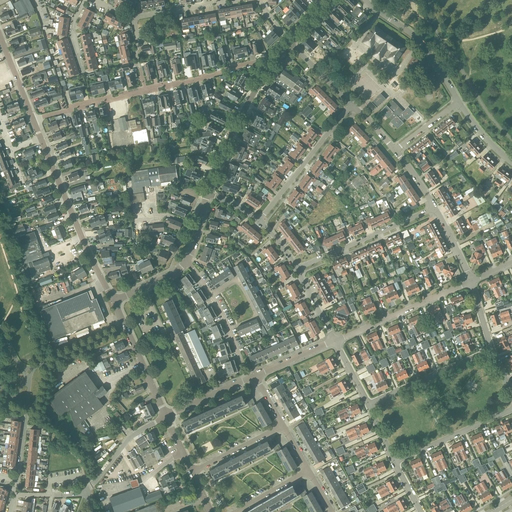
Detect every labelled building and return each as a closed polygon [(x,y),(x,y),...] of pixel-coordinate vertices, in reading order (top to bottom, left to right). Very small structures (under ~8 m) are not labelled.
[(15,4),(14,5),(20,17),(22,16),(24,15),(26,14),(27,13),(27,14),(27,13),(28,13),(30,12),(31,12),(30,11),(32,11),(33,11),(32,10),(34,10),(31,4),(31,3),(29,0),(21,0),(22,0),(20,1),(15,4)] [(133,0),(128,0),(125,7),(130,10),(130,9),(133,11),(136,6),(136,5),(137,3),(136,1),(133,0)] [(351,0),(345,0),(345,1),(350,7),(352,9),(356,5),(354,3),(354,2),(351,0)] [(300,2),(296,6),(297,8),(303,14),(307,10),(301,4),(300,2)] [(257,14),(256,11),(255,4),(247,6),(248,13),(248,15),(257,14)] [(343,14),(346,16),(349,12),(347,10),(342,4),(338,8),(343,14)] [(285,14),(287,16),(293,23),(294,22),(294,23),(298,19),(298,18),(294,14),(296,12),(291,7),(288,9),(289,10),(285,14)] [(357,16),(362,11),(357,7),(352,12),(357,16)] [(83,14),(92,19),(95,13),(86,9),(83,14)] [(8,13),(0,16),(3,21),(10,18),(12,17),(10,12),(8,13)] [(330,16),(335,21),(334,23),(338,27),(340,25),(340,24),(338,23),(341,20),(339,18),(340,17),(334,12),(332,13),(331,13),(330,15),(330,16)] [(103,22),(109,24),(113,16),(108,13),(103,22)] [(92,19),(83,14),(81,20),(89,24),(92,19)] [(363,14),(358,19),(356,17),(351,23),(357,28),(360,25),(362,23),(367,17),(367,16),(366,15),(365,15),(363,14)] [(118,19),(113,16),(109,24),(114,27),(118,19)] [(288,27),(293,23),(287,16),(282,21),(288,27)] [(123,21),(118,19),(114,27),(119,29),(121,31),(122,29),(125,24),(122,23),(123,21)] [(89,24),(81,20),(77,27),(87,32),(91,25),(89,24)] [(326,20),(325,21),(324,21),(322,22),(323,23),(322,24),(328,29),(330,31),(334,28),(332,25),(326,20)] [(20,24),(16,26),(15,23),(11,25),(12,29),(6,31),(8,36),(23,31),(20,24)] [(272,32),(268,36),(274,42),(279,38),(274,33),(276,31),(272,27),(270,30),(272,32)] [(367,34),(362,41),(364,43),(371,48),(371,47),(376,51),(373,56),(379,61),(383,55),(388,59),(394,64),(406,47),(399,43),(398,43),(381,32),(382,31),(375,27),(369,36),(367,34)] [(39,28),(29,31),(31,38),(42,35),(39,28)] [(316,31),(315,31),(322,38),(321,38),(324,41),(327,37),(325,35),(318,28),(318,29),(317,29),(316,30),(316,31)] [(120,33),(121,35),(119,36),(117,36),(118,42),(121,41),(130,39),(128,34),(127,30),(122,32),(122,33),(120,33)] [(322,38),(315,31),(314,32),(313,32),(312,33),(312,34),(312,35),(319,42),(319,41),(321,43),(324,41),(321,38),(322,38)] [(80,36),(82,42),(91,40),(90,34),(80,36)] [(274,42),(268,36),(263,40),(270,47),(274,42)] [(17,39),(10,42),(12,47),(23,43),(25,43),(23,37),(21,38),(17,39)] [(339,44),(331,37),(329,39),(336,46),(339,44)] [(59,50),(60,49),(70,46),(67,39),(56,42),(59,50)] [(316,47),(308,39),(302,45),(310,53),(316,47)] [(41,46),(39,46),(40,51),(47,49),(44,40),(40,41),(41,46)] [(91,40),(82,42),(83,48),(93,46),(91,40)] [(255,42),(252,43),(248,44),(250,50),(253,49),(254,55),(261,54),(259,44),(255,44),(255,42)] [(131,45),(131,44),(120,47),(119,47),(120,53),(129,51),(128,46),(131,45)] [(20,48),(13,51),(15,56),(23,53),(27,52),(24,46),(20,47),(20,48)] [(70,46),(60,49),(62,55),(71,52),(70,46)] [(85,54),(94,52),(93,46),(83,48),(85,54)] [(234,49),(232,49),(233,54),(234,53),(236,60),(242,58),(240,49),(239,46),(234,48),(234,49)] [(220,57),(219,58),(219,60),(220,61),(222,61),(223,63),(223,62),(224,63),(226,63),(226,62),(229,61),(228,57),(228,53),(227,53),(225,48),(219,49),(221,56),(220,56),(220,57)] [(246,48),(240,49),(242,58),(248,57),(246,48)] [(71,52),(62,55),(64,60),(73,57),(71,52)] [(85,54),(86,60),(95,58),(94,52),(85,54)] [(190,52),(184,53),(185,58),(186,67),(190,66),(191,71),(197,69),(196,62),(197,62),(198,62),(196,53),(191,54),(190,52)] [(207,53),(207,56),(209,66),(210,66),(211,67),(215,67),(215,65),(213,52),(207,53)] [(208,67),(209,66),(207,56),(207,53),(201,54),(204,68),(204,67),(205,69),(209,68),(208,67)] [(24,57),(25,58),(21,60),(18,62),(20,67),(27,65),(27,64),(32,63),(35,62),(32,54),(24,57)] [(73,57),(64,60),(66,66),(75,63),(73,57)] [(86,60),(87,66),(97,63),(95,58),(86,60)] [(179,59),(172,61),(173,65),(172,65),(174,74),(179,73),(177,64),(180,64),(179,59)] [(158,62),(157,63),(158,67),(157,67),(160,78),(168,76),(165,65),(164,61),(158,62)] [(75,63),(66,66),(68,72),(77,69),(75,63)] [(97,63),(87,66),(89,72),(98,69),(97,63)] [(155,79),(152,68),(152,64),(144,66),(145,70),(148,81),(146,81),(155,79)] [(28,68),(21,71),(23,76),(30,74),(30,73),(31,72),(31,73),(32,72),(31,69),(35,67),(34,65),(31,66),(31,67),(28,68)] [(77,69),(68,72),(70,77),(79,74),(77,69)] [(32,80),(32,81),(33,84),(33,83),(34,84),(35,86),(40,85),(39,82),(43,81),(46,80),(47,77),(46,71),(45,71),(39,73),(37,74),(38,76),(32,78),(32,80)] [(283,71),(278,79),(298,94),(302,88),(303,89),(307,84),(297,77),(295,80),(283,71)] [(237,78),(233,85),(237,87),(238,84),(244,88),(249,79),(248,78),(248,77),(246,76),(245,77),(243,75),(240,80),(237,78)] [(56,76),(48,78),(50,85),(58,82),(58,81),(56,76)] [(133,76),(126,77),(129,87),(136,86),(133,76)] [(121,80),(115,81),(117,90),(123,89),(121,80)] [(102,81),(96,83),(97,86),(99,94),(105,93),(103,84),(103,83),(102,81)] [(111,92),(117,90),(115,81),(109,83),(111,92)] [(96,83),(90,84),(91,87),(93,96),(99,94),(97,86),(96,83)] [(84,85),(81,86),(75,88),(75,91),(78,100),(79,100),(83,99),(83,98),(84,98),(82,92),(85,91),(84,85)] [(270,89),(280,96),(282,92),(280,91),(280,90),(272,85),(272,86),(271,86),(270,87),(271,88),(270,89)] [(36,89),(37,91),(30,93),(31,96),(32,98),(33,99),(37,97),(37,98),(39,97),(39,96),(40,96),(45,94),(44,92),(43,90),(42,87),(36,89)] [(193,88),(192,89),(195,101),(195,102),(201,101),(200,96),(198,97),(196,87),(195,88),(194,87),(193,88)] [(316,96),(321,91),(317,87),(315,89),(314,88),(313,87),(309,92),(311,95),(313,93),(316,96)] [(227,92),(238,98),(240,95),(237,93),(237,92),(231,89),(231,90),(228,88),(227,92)] [(280,96),(270,89),(269,90),(268,90),(267,91),(268,92),(267,93),(275,98),(278,99),(280,96)] [(78,100),(75,91),(69,92),(71,101),(78,100)] [(327,97),(321,91),(316,96),(322,102),(327,97)] [(227,92),(225,95),(224,97),(224,98),(226,99),(227,98),(233,101),(233,100),(236,101),(238,98),(227,92)] [(61,93),(52,96),(54,101),(63,99),(61,93)] [(288,101),(294,105),(299,98),(293,94),(288,101)] [(372,103),(377,108),(386,100),(381,94),(372,103)] [(322,102),(328,107),(333,102),(327,97),(322,102)] [(37,109),(44,106),(44,107),(49,105),(46,98),(34,103),(35,105),(35,106),(35,108),(36,108),(37,109)] [(261,104),(268,108),(269,106),(271,108),(273,105),(270,103),(263,99),(261,104)] [(386,106),(380,112),(381,112),(387,119),(389,117),(392,121),(390,122),(391,122),(397,129),(403,124),(402,122),(405,119),(407,120),(413,113),(414,114),(414,113),(408,107),(402,113),(401,112),(402,111),(401,109),(400,110),(398,108),(399,107),(392,100),(389,103),(392,105),(389,109),(386,106)] [(233,107),(226,103),(221,101),(218,107),(227,111),(230,112),(233,107)] [(333,102),(328,107),(331,111),(329,113),(332,115),(337,110),(335,109),(337,107),(333,102)] [(14,112),(12,104),(6,106),(7,107),(6,107),(7,110),(8,110),(9,114),(12,113),(14,112)] [(275,113),(276,112),(273,111),(270,109),(268,108),(261,104),(258,108),(265,112),(270,115),(271,113),(272,113),(275,114),(275,113)] [(308,106),(302,113),(307,117),(313,111),(308,106)] [(100,109),(100,110),(102,119),(108,118),(105,108),(103,109),(102,108),(101,109),(100,109)] [(217,111),(209,110),(210,114),(212,115),(210,118),(223,125),(224,123),(225,123),(226,122),(225,121),(226,119),(216,114),(217,111)] [(95,129),(91,112),(87,113),(89,121),(91,128),(92,127),(92,130),(95,129)] [(79,115),(72,116),(75,126),(81,124),(79,115)] [(254,115),(252,120),(267,129),(269,130),(270,126),(264,123),(264,122),(262,120),(262,119),(254,115)] [(282,116),(277,124),(281,127),(286,119),(282,116)] [(18,121),(21,128),(26,126),(25,125),(26,125),(25,122),(24,122),(23,118),(19,119),(19,120),(18,121)] [(125,118),(119,119),(122,131),(128,130),(125,118)] [(56,122),(49,125),(51,131),(59,128),(58,127),(65,124),(65,125),(66,126),(69,125),(67,119),(64,121),(57,124),(56,122)] [(451,119),(445,123),(449,128),(455,124),(451,119)] [(142,130),(141,128),(140,122),(136,123),(136,120),(130,121),(136,148),(150,145),(147,129),(142,130)] [(267,129),(252,120),(250,124),(257,128),(258,128),(263,131),(264,130),(266,131),(267,129)] [(15,129),(15,130),(16,132),(18,131),(17,129),(21,128),(18,121),(16,121),(15,121),(12,122),(14,126),(13,126),(14,129),(15,129)] [(439,127),(443,133),(449,128),(445,123),(439,127)] [(206,133),(199,134),(200,138),(212,136),(211,136),(210,133),(211,132),(218,135),(219,134),(220,133),(220,132),(220,131),(221,129),(210,124),(206,133)] [(276,124),(272,131),(277,134),(281,127),(276,124)] [(351,131),(354,134),(359,129),(355,124),(353,127),(352,126),(352,125),(347,130),(349,133),(351,131)] [(81,137),(82,137),(87,136),(85,129),(84,126),(79,127),(81,137)] [(443,133),(439,127),(434,132),(438,137),(443,133)] [(307,135),(313,140),(317,135),(315,133),(316,132),(310,128),(308,131),(310,132),(307,135)] [(354,134),(360,140),(365,135),(359,129),(354,134)] [(245,133),(244,135),(253,140),(256,136),(246,130),(246,131),(245,130),(243,133),(245,133)] [(60,133),(53,136),(53,137),(54,139),(55,141),(62,138),(61,135),(65,134),(64,131),(60,132),(60,133)] [(241,139),(254,147),(255,145),(257,145),(258,143),(256,141),(253,140),(244,135),(243,136),(242,136),(240,138),(242,139),(241,139)] [(310,144),(313,140),(307,135),(305,138),(303,137),(301,140),(306,144),(307,142),(310,144)] [(365,135),(360,140),(363,143),(361,145),(364,148),(368,143),(368,142),(367,141),(369,139),(365,135)] [(214,144),(214,143),(208,141),(209,137),(200,139),(198,142),(212,148),(213,146),(214,145),(214,144)] [(426,137),(421,142),(425,147),(431,142),(426,137)] [(468,150),(465,152),(466,153),(466,152),(468,154),(472,151),(477,146),(472,141),(467,146),(465,147),(468,150)] [(64,143),(56,146),(57,147),(57,148),(57,150),(58,150),(59,151),(66,148),(68,147),(66,142),(64,143)] [(212,148),(198,142),(197,144),(195,143),(192,144),(191,146),(197,149),(198,146),(200,147),(204,148),(203,151),(210,154),(210,153),(211,152),(211,151),(211,150),(212,148)] [(298,147),(296,150),(301,155),(305,150),(303,148),(304,147),(298,142),(296,145),(298,147)] [(421,142),(415,146),(419,151),(425,147),(421,142)] [(238,145),(235,152),(242,155),(245,148),(238,145)] [(326,150),(332,154),(335,151),(337,153),(339,150),(334,146),(333,147),(330,145),(326,150)] [(421,153),(419,151),(415,146),(409,150),(414,155),(415,157),(421,153)] [(477,146),(472,151),(477,156),(482,152),(477,146)] [(372,153),(375,157),(381,152),(376,147),(374,149),(373,147),(367,152),(370,155),(372,153)] [(25,157),(26,158),(22,160),(23,163),(33,159),(31,155),(34,154),(32,149),(23,153),(25,157)] [(67,151),(60,154),(61,156),(60,157),(61,158),(62,158),(62,159),(69,156),(72,155),(70,150),(67,151)] [(301,155),(296,150),(293,153),(291,152),(289,155),(295,159),(296,158),(298,159),(301,155)] [(332,154),(326,150),(323,155),(325,157),(324,158),(329,162),(331,159),(329,158),(332,154)] [(451,160),(459,155),(456,151),(448,157),(451,160)] [(242,162),(244,158),(245,156),(242,155),(235,152),(233,157),(242,162)] [(385,158),(381,152),(375,157),(380,162),(385,158)] [(482,169),(486,165),(490,160),(485,155),(481,160),(483,163),(479,167),(480,168),(481,167),(482,169)] [(196,161),(192,160),(191,163),(194,164),(195,161),(206,165),(208,160),(198,156),(196,161)] [(287,162),(284,165),(290,170),(293,165),(291,164),(292,162),(287,158),(284,160),(287,162)] [(390,163),(385,158),(380,162),(384,168),(390,163)] [(67,162),(64,163),(65,166),(64,166),(65,168),(66,168),(66,169),(73,166),(73,165),(75,164),(73,159),(71,160),(66,161),(67,162)] [(315,165),(320,169),(323,166),(325,168),(327,165),(322,161),(321,162),(319,160),(315,165)] [(496,165),(490,160),(486,165),(491,170),(496,165)] [(383,171),(387,175),(383,178),(384,179),(377,184),(380,187),(389,181),(386,178),(393,172),(392,171),(394,169),(390,163),(384,168),(385,169),(383,171)] [(230,164),(228,170),(235,173),(236,170),(237,171),(238,167),(236,167),(230,164)] [(176,165),(130,172),(130,176),(132,186),(133,194),(143,192),(143,188),(156,186),(161,185),(160,183),(178,180),(176,165)] [(290,170),(284,165),(282,168),(280,167),(277,170),(283,174),(284,173),(286,174),(290,170)] [(320,169),(315,165),(311,170),(313,172),(312,173),(317,177),(320,174),(318,173),(320,169)] [(3,172),(5,176),(12,174),(11,170),(11,171),(10,168),(9,169),(1,171),(2,172),(3,172)] [(496,174),(501,178),(505,172),(500,168),(496,174)] [(29,176),(25,177),(27,181),(24,182),(25,185),(31,183),(30,181),(43,176),(41,171),(38,172),(37,170),(33,171),(32,170),(27,171),(29,176)] [(234,179),(235,176),(238,177),(239,174),(235,173),(228,170),(226,175),(234,179)] [(191,171),(189,177),(191,178),(195,180),(195,181),(197,182),(198,181),(199,180),(200,180),(200,179),(200,178),(201,175),(197,173),(197,172),(194,171),(193,172),(191,171)] [(425,176),(429,181),(435,177),(432,172),(425,176)] [(511,177),(505,172),(501,178),(507,182),(511,177)] [(78,173),(68,176),(71,182),(80,178),(79,175),(80,175),(79,173),(78,173)] [(272,180),(278,185),(281,180),(280,179),(281,177),(275,173),(273,176),(275,177),(272,180)] [(303,180),(308,185),(311,181),(313,183),(315,180),(310,176),(309,177),(307,175),(303,180)] [(399,181),(401,185),(407,181),(403,176),(401,177),(400,176),(394,180),(396,183),(399,181)] [(435,177),(429,181),(433,187),(439,183),(435,177)] [(364,182),(361,178),(352,185),(354,187),(356,189),(359,186),(364,182)] [(8,187),(11,186),(12,187),(9,188),(9,190),(21,186),(19,183),(16,184),(15,181),(14,179),(6,182),(8,187)] [(39,188),(46,185),(44,180),(37,183),(35,184),(35,186),(31,187),(33,192),(37,191),(36,189),(39,188)] [(278,185),(272,180),(270,183),(268,182),(265,185),(267,186),(271,189),(272,188),(274,189),(278,185)] [(308,185),(303,180),(299,185),(301,187),(300,188),(305,192),(308,190),(306,188),(307,186),(308,185)] [(389,181),(380,187),(378,189),(380,191),(383,189),(384,190),(389,186),(388,184),(390,182),(389,181)] [(406,191),(411,187),(411,186),(407,181),(401,185),(402,186),(406,191)] [(224,186),(222,190),(226,192),(227,191),(228,191),(229,191),(236,194),(238,188),(234,186),(225,183),(224,186)] [(80,186),(72,189),(74,194),(83,191),(82,189),(84,188),(83,186),(81,186),(80,186)] [(323,196),(329,189),(326,186),(321,194),(323,196)] [(246,202),(251,206),(255,200),(252,197),(253,195),(250,193),(252,191),(251,190),(252,188),(250,187),(248,189),(245,194),(248,196),(246,199),(248,200),(246,202)] [(406,191),(410,198),(416,194),(411,187),(406,191)] [(32,198),(33,198),(35,197),(38,198),(42,196),(49,193),(47,188),(41,191),(40,190),(30,194),(32,198)] [(436,192),(440,198),(446,194),(447,193),(445,190),(444,191),(442,188),(436,192)] [(476,190),(468,195),(470,198),(478,193),(476,190)] [(291,195),(297,200),(299,196),(302,198),(304,195),(298,191),(297,192),(295,191),(291,195)] [(446,194),(440,198),(443,204),(443,203),(445,206),(448,204),(446,202),(450,199),(447,193),(446,194)] [(416,194),(410,198),(413,202),(410,203),(412,206),(418,203),(417,201),(420,199),(416,194)] [(297,200),(291,195),(287,200),(290,202),(289,204),(294,208),(296,205),(294,203),(297,200)] [(461,195),(454,199),(456,202),(458,206),(462,204),(459,201),(463,199),(461,195)] [(44,201),(41,202),(42,206),(45,205),(52,202),(51,199),(51,197),(50,197),(50,196),(43,199),(44,201)] [(182,197),(180,202),(182,203),(182,204),(185,205),(186,204),(189,206),(191,201),(184,198),(182,197)] [(448,212),(454,208),(451,203),(452,202),(450,199),(446,202),(448,204),(445,206),(448,212)] [(255,200),(251,206),(256,209),(257,207),(259,208),(263,202),(260,200),(258,202),(255,200)] [(97,202),(97,201),(91,202),(91,203),(86,205),(79,208),(81,213),(93,209),(92,205),(97,204),(97,202)] [(170,202),(168,207),(176,210),(174,213),(181,216),(181,217),(183,217),(184,217),(185,217),(187,211),(177,207),(178,205),(170,202)] [(54,206),(43,210),(45,215),(56,212),(56,211),(56,210),(55,209),(55,208),(54,206)] [(455,211),(454,208),(448,212),(451,218),(457,214),(455,211)] [(216,209),(215,216),(221,218),(221,217),(224,218),(227,219),(228,217),(229,218),(231,215),(226,213),(222,212),(223,210),(216,209)] [(382,216),(384,222),(390,220),(389,218),(391,217),(388,211),(388,210),(384,212),(386,214),(382,216)] [(289,217),(294,213),(293,211),(289,213),(287,211),(283,215),(285,217),(287,219),(289,217)] [(46,217),(48,222),(59,218),(58,218),(59,217),(58,216),(57,216),(57,213),(49,216),(46,217)] [(486,213),(479,217),(483,226),(490,223),(487,218),(488,217),(486,213)] [(89,220),(91,224),(105,219),(111,216),(110,215),(104,217),(103,215),(89,220)] [(111,216),(105,219),(91,224),(92,228),(99,225),(99,226),(101,226),(102,226),(107,226),(107,223),(108,223),(107,221),(109,220),(113,220),(111,216)] [(382,216),(374,219),(377,225),(384,222),(382,216)] [(372,228),(377,225),(374,219),(371,220),(370,218),(366,220),(369,226),(371,225),(372,228)] [(169,219),(167,223),(170,224),(169,225),(173,227),(172,228),(175,229),(176,228),(179,230),(182,224),(175,221),(174,221),(172,220),(171,220),(169,219)] [(481,228),(481,227),(479,223),(477,219),(471,222),(472,225),(474,224),(477,230),(481,228)] [(278,228),(282,232),(287,228),(285,225),(287,223),(285,220),(279,225),(280,226),(278,228)] [(457,229),(464,226),(461,220),(454,223),(457,229)] [(211,222),(210,228),(216,230),(217,226),(220,227),(221,225),(218,224),(218,223),(211,222)] [(356,227),(358,234),(364,231),(363,229),(364,228),(362,222),(358,223),(359,225),(356,227)] [(472,225),(471,222),(468,223),(469,224),(472,232),(477,230),(474,224),(472,225)] [(242,224),(238,229),(240,232),(242,230),(245,233),(250,227),(245,223),(243,226),(242,224)] [(426,235),(431,232),(437,229),(434,223),(428,226),(423,228),(420,230),(421,232),(424,231),(426,235)] [(164,224),(152,225),(153,233),(165,232),(164,224)] [(53,227),(54,229),(58,240),(66,237),(64,232),(63,232),(61,227),(62,227),(62,226),(60,227),(59,225),(53,227)] [(353,236),(358,234),(356,227),(352,229),(351,226),(347,228),(350,234),(352,234),(353,236)] [(464,226),(457,229),(460,235),(467,232),(464,226)] [(23,227),(11,231),(13,237),(25,233),(23,227)] [(252,238),(256,232),(250,227),(245,233),(252,238)] [(293,235),(287,228),(282,232),(287,239),(293,235)] [(125,229),(125,233),(125,237),(134,238),(133,230),(125,229)] [(437,229),(431,232),(434,239),(440,236),(437,229)] [(337,235),(340,242),(345,239),(344,237),(346,236),(343,230),(340,231),(341,234),(337,235)] [(98,242),(112,237),(110,231),(105,233),(101,235),(101,236),(96,237),(98,242)] [(506,231),(502,233),(504,238),(505,238),(506,239),(505,239),(509,249),(511,247),(511,242),(510,237),(508,238),(508,236),(509,236),(506,231)] [(24,265),(27,264),(43,258),(34,232),(15,239),(24,265),(23,265),(24,265)] [(261,236),(256,232),(252,238),(255,241),(253,243),(256,245),(261,240),(259,239),(261,236)] [(166,236),(165,236),(163,235),(159,244),(165,247),(166,244),(172,247),(175,239),(172,238),(173,237),(169,236),(169,237),(166,236)] [(208,235),(206,242),(218,244),(219,240),(218,240),(218,238),(212,236),(210,235),(209,235),(208,235)] [(337,235),(329,238),(332,245),(340,242),(337,235)] [(392,238),(395,244),(401,241),(398,235),(392,238)] [(410,236),(404,239),(407,245),(416,241),(415,239),(412,240),(410,236)] [(289,242),(294,249),(300,244),(295,237),(289,242)] [(327,247),(332,245),(329,238),(326,240),(325,238),(321,239),(324,246),(326,245),(327,247)] [(395,244),(392,238),(385,241),(388,247),(395,244)] [(495,238),(490,240),(498,256),(503,254),(498,244),(497,245),(497,244),(498,243),(495,238)] [(436,241),(439,248),(445,245),(442,239),(436,241)] [(498,256),(490,240),(486,242),(488,247),(489,247),(490,248),(489,249),(493,258),(498,256)] [(245,246),(243,244),(239,241),(236,244),(240,247),(240,248),(241,248),(242,250),(245,246)] [(380,243),(373,246),(376,252),(382,249),(380,243)] [(300,244),(294,249),(298,253),(300,252),(301,253),(307,249),(304,246),(302,247),(300,244)] [(470,261),(475,263),(482,244),(474,248),(476,251),(475,252),(474,255),(472,254),(470,261)] [(485,252),(482,244),(475,263),(480,265),(482,258),(481,257),(482,254),(482,253),(485,252)] [(448,251),(445,245),(439,248),(442,254),(448,251)] [(373,246),(364,250),(367,256),(376,252),(373,246)] [(110,257),(109,252),(118,251),(118,248),(108,247),(108,252),(106,252),(106,250),(101,250),(102,259),(104,258),(110,257)] [(216,258),(217,256),(213,254),(214,250),(205,247),(203,254),(216,258)] [(269,256),(274,252),(271,247),(268,249),(267,247),(262,251),(264,254),(266,253),(269,256)] [(159,256),(157,260),(165,263),(164,265),(165,265),(168,257),(164,255),(166,253),(159,250),(158,255),(159,256)] [(365,258),(367,257),(367,256),(364,250),(357,253),(360,259),(364,257),(365,258)] [(278,257),(274,252),(269,256),(271,260),(269,261),(271,264),(277,260),(276,259),(278,257)] [(360,259),(357,253),(351,256),(353,262),(360,259)] [(209,259),(215,261),(216,258),(203,254),(200,260),(207,263),(208,259),(209,259)] [(46,257),(43,258),(27,264),(24,265),(25,269),(28,268),(32,280),(38,278),(37,275),(39,274),(41,273),(51,269),(49,265),(50,264),(50,262),(48,262),(46,257)] [(144,263),(148,272),(154,269),(151,264),(154,263),(152,258),(149,259),(150,261),(144,263)] [(339,261),(341,267),(348,264),(345,258),(339,261)] [(374,258),(369,261),(370,264),(372,263),(374,268),(375,267),(375,266),(377,265),(375,262),(374,258)] [(341,267),(339,261),(332,264),(335,270),(341,267)] [(442,262),(434,265),(453,273),(455,268),(448,265),(448,266),(445,265),(445,266),(444,265),(442,262)] [(148,272),(144,263),(138,266),(138,264),(135,265),(136,271),(140,269),(142,274),(148,272)] [(238,265),(234,268),(237,272),(244,268),(242,263),(240,264),(240,263),(238,265)] [(280,274),(287,271),(284,265),(281,267),(280,265),(274,268),(276,272),(278,270),(280,274)] [(451,278),(453,273),(434,265),(438,273),(441,272),(442,272),(442,273),(445,274),(444,275),(451,278)] [(126,266),(120,268),(123,276),(128,274),(126,266)] [(72,278),(83,271),(81,267),(73,272),(74,274),(68,278),(68,279),(70,279),(72,278)] [(244,268),(237,272),(239,277),(247,273),(244,268)] [(362,277),(359,269),(358,269),(358,270),(354,271),(358,279),(362,277)] [(427,274),(429,274),(426,269),(422,271),(424,276),(425,276),(426,277),(424,277),(428,287),(434,285),(429,275),(428,276),(427,274)] [(234,277),(229,270),(225,273),(229,280),(234,277)] [(87,277),(83,271),(72,278),(70,279),(72,282),(78,279),(78,280),(82,278),(83,279),(87,277)] [(119,271),(108,274),(109,280),(116,278),(117,279),(116,279),(118,284),(125,282),(124,277),(121,278),(119,271)] [(290,276),(287,271),(280,274),(283,278),(280,279),(282,283),(288,279),(287,277),(290,276)] [(225,283),(229,280),(225,273),(220,275),(225,283)] [(247,273),(239,277),(242,282),(249,278),(247,273)] [(181,280),(185,285),(193,279),(189,274),(188,274),(186,275),(187,276),(181,280)] [(220,275),(216,278),(221,286),(225,283),(220,275)] [(311,278),(315,284),(321,281),(318,275),(311,278)] [(50,276),(38,281),(40,286),(52,282),(50,276)] [(221,286),(216,278),(211,281),(216,289),(221,286)] [(249,278),(242,282),(244,287),(252,283),(249,278)] [(413,278),(408,280),(414,293),(420,291),(417,284),(415,285),(414,283),(415,283),(413,278)] [(494,280),(501,296),(506,294),(502,286),(501,286),(500,285),(501,284),(499,278),(494,280)] [(196,284),(193,279),(185,285),(187,288),(184,290),(187,295),(190,293),(194,290),(192,287),(196,284)] [(408,296),(414,293),(408,280),(403,282),(406,287),(407,287),(407,288),(405,289),(408,296)] [(501,296),(494,280),(489,282),(492,289),(493,288),(493,289),(492,290),(496,298),(501,296)] [(321,281),(315,284),(318,290),(324,287),(321,281)] [(252,283),(244,287),(247,292),(254,287),(252,283)] [(291,293),(297,289),(294,284),(291,285),(290,284),(284,287),(286,290),(289,289),(291,293)] [(392,285),(387,287),(393,301),(399,298),(396,291),(394,292),(393,291),(394,290),(392,285)] [(254,287),(247,292),(249,296),(257,292),(254,287)] [(387,303),(393,301),(387,287),(382,289),(385,294),(386,294),(387,295),(384,296),(387,303)] [(297,289),(291,293),(293,297),(290,298),(292,301),(298,298),(297,296),(300,295),(297,289)] [(322,298),(329,295),(325,289),(319,293),(322,298)] [(197,293),(194,290),(190,293),(196,300),(204,295),(201,290),(197,293)] [(257,292),(249,296),(252,301),(260,297),(263,295),(260,290),(257,292)] [(332,301),(330,298),(333,296),(331,294),(329,295),(322,298),(325,304),(332,301)] [(461,294),(450,299),(453,306),(464,301),(461,294)] [(195,305),(198,310),(205,306),(203,303),(207,300),(204,295),(196,300),(198,304),(195,305)] [(167,303),(163,305),(172,323),(172,325),(175,330),(172,332),(173,335),(175,339),(178,345),(178,346),(181,352),(181,353),(184,359),(184,360),(187,366),(187,367),(188,367),(190,373),(191,374),(194,380),(197,379),(200,385),(206,382),(203,376),(202,376),(199,369),(210,364),(194,330),(184,335),(182,332),(184,332),(183,331),(185,330),(185,329),(186,328),(183,322),(182,322),(173,303),(174,303),(172,301),(173,300),(171,296),(165,298),(167,303)] [(260,297),(252,301),(254,306),(262,302),(260,297)] [(369,297),(365,299),(371,313),(377,310),(373,303),(371,304),(371,303),(372,302),(369,297)] [(365,315),(371,313),(365,299),(360,301),(362,306),(363,306),(364,307),(362,308),(365,315)] [(262,302),(254,306),(257,311),(265,306),(262,302)] [(301,311),(307,308),(304,303),(301,304),(300,302),(294,305),(296,309),(298,308),(301,311)] [(265,306),(257,311),(259,315),(267,311),(270,310),(268,305),(265,306)] [(333,323),(338,324),(345,305),(335,309),(337,312),(337,313),(335,313),(335,315),(334,315),(333,319),(334,319),(333,323)] [(345,305),(338,324),(343,326),(344,323),(346,323),(347,319),(348,317),(347,316),(347,315),(350,314),(345,305)] [(438,305),(433,307),(440,323),(445,321),(441,313),(440,313),(439,312),(441,311),(438,305)] [(204,313),(205,317),(214,312),(211,307),(207,309),(205,306),(198,310),(197,310),(200,315),(204,313)] [(436,326),(440,323),(433,307),(428,309),(431,316),(432,315),(433,316),(432,317),(436,326)] [(307,308),(301,311),(303,315),(300,316),(302,320),(308,317),(307,315),(310,313),(307,308)] [(267,311),(259,315),(262,320),(270,316),(267,311)] [(492,321),(510,316),(508,311),(499,314),(499,315),(498,315),(498,314),(491,316),(492,321)] [(217,317),(214,312),(205,317),(207,319),(204,321),(207,326),(210,325),(214,323),(213,320),(217,317)] [(453,318),(454,323),(472,318),(470,314),(465,315),(465,314),(460,316),(460,317),(459,318),(458,317),(453,318)] [(270,316),(262,320),(264,326),(267,331),(271,328),(271,327),(274,325),(275,325),(272,321),(270,316)] [(418,316),(413,318),(420,335),(425,332),(421,324),(420,324),(420,323),(421,322),(418,316)] [(510,316),(492,321),(494,326),(501,324),(500,323),(502,322),(502,324),(511,321),(510,316)] [(416,337),(420,335),(413,318),(408,320),(411,327),(412,326),(413,327),(412,328),(416,337)] [(473,322),(472,318),(454,323),(456,328),(461,327),(461,326),(463,325),(463,326),(468,325),(468,324),(473,322)] [(260,328),(257,320),(251,322),(255,330),(260,328)] [(309,326),(310,330),(317,327),(314,321),(311,323),(310,321),(304,324),(306,327),(309,326)] [(255,330),(251,322),(247,324),(250,332),(255,330)] [(216,326),(214,323),(210,325),(213,334),(223,329),(220,324),(216,326)] [(250,332),(247,324),(242,326),(245,334),(250,332)] [(393,327),(400,344),(405,341),(401,333),(400,333),(399,332),(400,331),(397,325),(393,327)] [(245,334),(242,326),(236,328),(240,336),(245,334)] [(317,327),(310,330),(313,334),(310,335),(312,338),(318,335),(317,333),(320,332),(317,327)] [(395,346),(400,344),(393,327),(388,329),(391,336),(392,335),(392,337),(391,337),(395,346)] [(212,341),(214,344),(222,340),(221,337),(225,335),(223,329),(213,334),(216,339),(212,341)] [(463,335),(470,351),(474,350),(472,345),(473,344),(471,340),(470,340),(469,339),(470,338),(468,333),(466,333),(465,331),(462,333),(463,335)] [(371,334),(379,351),(383,349),(379,340),(378,341),(378,339),(379,339),(376,332),(371,334)] [(305,333),(301,336),(304,343),(309,341),(305,333)] [(374,353),(379,351),(371,334),(366,337),(369,343),(370,343),(371,344),(370,344),(374,353)] [(466,353),(470,351),(463,335),(458,337),(461,342),(462,342),(462,343),(461,344),(463,349),(464,348),(466,353)] [(501,346),(511,340),(511,335),(506,337),(507,339),(506,339),(504,336),(500,338),(501,339),(498,341),(500,345),(500,344),(501,346)] [(289,340),(292,348),(298,345),(294,337),(289,340)] [(223,344),(222,340),(214,344),(215,349),(219,348),(220,351),(230,348),(228,342),(223,344)] [(292,348),(289,340),(283,342),(287,350),(292,348)] [(511,346),(511,340),(501,346),(501,347),(503,351),(506,350),(506,351),(510,349),(509,346),(510,346),(511,347),(511,346)] [(112,350),(123,345),(121,341),(110,347),(111,349),(111,348),(112,350)] [(287,350),(283,342),(277,345),(281,353),(287,350)] [(442,342),(437,344),(444,361),(449,358),(446,352),(445,352),(445,351),(446,351),(442,342)] [(439,363),(444,361),(437,344),(432,346),(436,355),(437,354),(438,356),(437,356),(439,363)] [(123,345),(112,350),(113,352),(112,352),(113,354),(116,352),(125,349),(123,345)] [(281,353),(277,345),(272,347),(276,355),(281,353)] [(276,355),(272,347),(266,350),(270,358),(276,355)] [(232,354),(230,348),(220,351),(222,357),(219,358),(220,361),(228,359),(227,355),(232,354)] [(264,361),(270,358),(266,350),(261,352),(264,361)] [(354,361),(369,354),(367,350),(365,351),(365,350),(359,353),(360,354),(359,354),(358,353),(352,356),(354,361)] [(421,351),(417,353),(424,370),(429,368),(426,361),(425,362),(424,360),(425,360),(421,351)] [(115,357),(117,361),(128,356),(126,352),(115,357)] [(261,352),(255,355),(259,363),(264,361),(261,352)] [(419,372),(424,370),(417,353),(412,355),(416,364),(417,363),(417,365),(416,365),(419,372)] [(370,357),(369,354),(354,361),(357,366),(363,363),(362,362),(364,361),(364,362),(369,359),(369,358),(370,357)] [(259,363),(255,355),(252,356),(251,355),(249,356),(253,366),(259,363)] [(117,361),(118,362),(118,364),(129,359),(128,356),(117,361)] [(316,366),(318,371),(334,362),(332,357),(325,361),(326,362),(325,363),(324,362),(316,366)] [(228,359),(220,361),(221,365),(225,364),(227,369),(236,366),(234,360),(229,362),(228,359)] [(401,360),(396,362),(403,379),(408,377),(405,370),(404,371),(403,369),(404,369),(401,360)] [(102,362),(92,366),(94,372),(98,370),(99,372),(105,369),(102,362)] [(337,367),(334,362),(318,371),(321,375),(329,371),(329,370),(330,369),(331,370),(337,367)] [(398,381),(403,379),(396,362),(391,364),(395,373),(396,373),(397,374),(395,375),(398,381)] [(238,372),(236,366),(227,369),(217,372),(219,378),(224,377),(223,375),(228,373),(229,375),(235,373),(238,373),(238,372)] [(381,371),(376,373),(383,390),(388,388),(385,381),(384,382),(384,380),(385,380),(381,371)] [(75,427),(83,440),(86,438),(90,446),(96,443),(93,436),(82,421),(103,406),(98,399),(106,393),(102,387),(98,390),(84,372),(50,397),(49,403),(60,418),(69,411),(74,426),(74,427),(75,427)] [(379,392),(383,390),(376,373),(371,375),(375,384),(376,384),(377,385),(376,386),(379,392)] [(273,389),(281,384),(278,380),(270,385),(272,390),(273,389)] [(328,389),(331,394),(347,385),(344,380),(338,384),(338,385),(337,386),(337,385),(328,389)] [(276,394),(285,389),(282,384),(281,384),(273,389),(274,390),(275,393),(275,392),(276,394)] [(349,390),(347,385),(331,394),(333,398),(342,394),(341,393),(342,392),(343,393),(349,390)] [(141,386),(138,388),(136,387),(135,388),(135,389),(134,389),(132,390),(133,392),(131,393),(128,395),(129,398),(136,394),(144,391),(141,386)] [(279,399),(288,394),(285,389),(276,394),(277,396),(279,399)] [(122,392),(119,393),(122,400),(129,397),(126,393),(123,394),(122,392)] [(291,400),(288,394),(279,399),(280,400),(281,403),(282,405),(291,400)] [(112,396),(109,399),(122,414),(126,411),(112,396)] [(246,405),(242,396),(240,397),(236,399),(233,400),(227,403),(231,412),(234,410),(235,411),(237,410),(237,409),(246,405)] [(294,405),(291,400),(282,405),(283,406),(283,407),(285,409),(285,410),(294,405)] [(144,413),(152,410),(149,404),(144,406),(142,402),(137,405),(139,411),(143,410),(144,413)] [(260,402),(255,405),(252,407),(255,414),(264,409),(260,402)] [(111,403),(107,406),(112,412),(116,409),(111,403)] [(219,407),(213,409),(216,418),(225,414),(225,415),(228,414),(228,413),(231,412),(227,403),(221,406),(221,405),(219,407)] [(337,412),(339,417),(359,408),(357,404),(352,406),(352,405),(347,407),(348,409),(346,410),(346,409),(337,412)] [(294,405),(285,410),(286,411),(287,413),(288,415),(297,410),(294,405)] [(341,422),(350,418),(349,417),(351,416),(352,418),(356,415),(361,412),(359,408),(339,417),(341,422)] [(204,413),(198,416),(202,425),(205,423),(206,424),(208,422),(216,418),(213,409),(207,412),(204,413)] [(255,414),(258,419),(263,427),(272,423),(264,409),(255,414)] [(155,415),(152,410),(144,413),(146,417),(143,418),(145,422),(150,420),(149,418),(155,415)] [(300,415),(297,410),(288,415),(289,417),(291,419),(291,420),(300,415)] [(185,422),(183,423),(187,431),(196,427),(196,428),(199,427),(199,426),(202,425),(198,416),(192,419),(192,418),(190,420),(185,422)] [(113,419),(105,425),(108,429),(116,424),(113,419)] [(500,425),(495,428),(497,432),(510,427),(509,425),(510,425),(508,421),(504,423),(503,421),(500,422),(502,426),(500,426),(500,425)] [(298,433),(307,428),(304,423),(295,428),(296,429),(297,431),(298,433)] [(346,432),(348,436),(368,428),(366,424),(361,426),(360,425),(356,427),(356,428),(355,429),(354,428),(346,432)] [(510,427),(497,432),(499,437),(504,435),(504,434),(505,433),(507,436),(509,435),(508,433),(511,431),(511,430),(511,427),(510,428),(510,427)] [(310,433),(307,428),(298,433),(299,435),(301,437),(301,438),(310,433)] [(348,436),(350,441),(358,437),(358,436),(360,435),(360,437),(365,435),(364,434),(369,432),(368,428),(348,436)] [(144,436),(135,442),(140,450),(149,445),(147,441),(149,440),(150,441),(156,439),(153,432),(147,435),(144,437),(144,436)] [(310,433),(301,438),(302,439),(303,442),(304,443),(313,438),(310,433)] [(483,452),(488,450),(484,441),(483,442),(482,440),(484,440),(481,433),(476,435),(483,452)] [(476,435),(471,438),(474,444),(475,444),(476,445),(475,445),(479,454),(483,452),(476,435)] [(316,444),(313,438),(304,443),(305,445),(307,448),(307,449),(316,444)] [(259,446),(253,449),(257,458),(261,456),(263,455),(272,450),(267,442),(261,445),(259,446)] [(462,449),(464,449),(461,442),(456,444),(463,461),(468,459),(464,450),(463,451),(462,449)] [(354,451),(356,456),(376,447),(374,443),(369,445),(369,444),(364,446),(365,447),(363,448),(363,447),(354,451)] [(319,449),(316,444),(307,449),(308,449),(309,452),(310,454),(319,449)] [(456,454),(455,454),(459,463),(463,461),(456,444),(451,446),(454,453),(455,452),(456,454)] [(141,456),(160,448),(159,447),(152,450),(151,447),(140,453),(141,456)] [(286,447),(281,450),(277,452),(281,459),(289,454),(286,447)] [(378,451),(376,447),(356,456),(358,460),(367,456),(366,455),(368,455),(369,456),(373,454),(373,453),(378,451)] [(160,448),(141,456),(147,468),(158,463),(157,460),(164,457),(160,448)] [(245,454),(239,457),(243,465),(251,461),(252,461),(254,460),(254,459),(257,458),(253,449),(247,452),(245,453),(245,454)] [(313,458),(313,459),(322,454),(319,449),(310,454),(311,456),(313,458)] [(138,456),(136,457),(133,451),(128,454),(130,459),(128,460),(129,461),(134,470),(143,465),(138,456)] [(441,451),(436,453),(443,470),(448,468),(444,459),(443,459),(442,458),(443,457),(441,451)] [(436,453),(431,455),(434,462),(435,461),(436,463),(434,463),(438,472),(443,470),(436,453)] [(281,459),(284,464),(289,472),(297,467),(289,454),(281,459)] [(325,459),(322,454),(313,459),(314,460),(315,463),(315,462),(316,464),(325,459)] [(230,461),(225,464),(229,472),(232,470),(233,471),(235,470),(235,469),(243,465),(239,457),(233,460),(233,459),(230,461)] [(420,458),(415,460),(422,477),(427,475),(423,466),(422,467),(421,465),(423,465),(420,458)] [(415,470),(414,470),(417,479),(422,477),(415,460),(410,462),(413,469),(414,468),(415,470)] [(372,467),(371,466),(363,470),(365,475),(385,466),(383,462),(378,464),(377,463),(372,465),(373,467),(372,467)] [(216,468),(212,470),(210,471),(215,479),(223,475),(224,476),(226,474),(229,472),(225,464),(219,467),(216,468)] [(365,475),(367,480),(375,476),(375,475),(376,474),(377,475),(382,473),(381,472),(386,470),(385,466),(365,475)] [(323,476),(323,477),(332,472),(329,467),(320,472),(321,474),(323,476)] [(507,478),(508,478),(503,470),(499,472),(508,488),(511,485),(511,484),(509,479),(508,480),(507,478)] [(335,477),(332,472),(323,477),(324,478),(325,481),(325,480),(326,482),(335,477)] [(501,484),(500,485),(503,491),(508,488),(499,472),(494,475),(499,483),(500,482),(501,484)] [(162,486),(167,484),(166,482),(173,480),(172,477),(173,477),(172,475),(171,475),(171,474),(168,475),(163,477),(161,478),(162,481),(160,482),(162,486)] [(335,477),(326,482),(327,484),(329,487),(338,482),(335,477)] [(137,479),(130,481),(132,488),(139,486),(137,479)] [(376,489),(379,493),(395,485),(392,480),(386,484),(386,485),(385,485),(384,484),(376,489)] [(488,500),(492,497),(489,491),(488,492),(487,490),(488,490),(483,481),(478,484),(488,500)] [(341,488),(338,482),(329,487),(330,488),(331,491),(332,493),(341,488)] [(167,484),(162,486),(163,488),(163,489),(164,491),(166,490),(167,493),(170,492),(174,490),(177,489),(177,488),(178,487),(177,486),(176,486),(175,483),(168,486),(167,484)] [(474,487),(479,495),(480,494),(481,496),(479,496),(483,502),(488,500),(478,484),(474,487)] [(391,493),(397,490),(395,485),(379,493),(381,498),(389,494),(389,493),(390,492),(391,493)] [(3,487),(1,486),(0,486),(0,494),(6,496),(8,490),(3,489),(3,487)] [(139,488),(109,499),(114,511),(121,511),(145,504),(139,488)] [(284,492),(279,496),(283,504),(287,502),(289,501),(297,496),(293,488),(287,491),(284,492)] [(341,488),(332,493),(333,494),(333,495),(335,497),(335,498),(344,493),(341,488)] [(147,497),(144,498),(146,503),(162,497),(159,491),(147,496),(147,497)] [(307,504),(315,499),(311,492),(307,495),(303,497),(307,504)] [(347,498),(344,493),(335,498),(336,499),(337,501),(338,503),(347,498)] [(467,511),(472,509),(469,503),(467,503),(467,502),(468,501),(463,493),(458,496),(467,511)] [(283,504),(279,496),(273,499),(271,500),(265,504),(270,511),(278,507),(278,508),(280,506),(283,504)] [(460,507),(459,508),(461,511),(466,511),(467,511),(458,496),(454,498),(459,507),(460,506),(460,507)] [(347,498),(338,503),(339,505),(341,507),(341,508),(350,503),(347,498)] [(307,504),(310,509),(311,511),(322,511),(315,499),(307,504)] [(395,504),(394,503),(386,508),(388,511),(405,503),(402,499),(396,502),(396,503),(395,504)] [(432,511),(433,511),(450,503),(448,500),(447,501),(446,499),(437,504),(438,505),(437,505),(435,502),(432,504),(433,506),(430,508),(432,511)] [(388,511),(399,511),(400,510),(401,511),(407,508),(405,503),(388,511)] [(452,506),(450,503),(433,511),(441,511),(442,511),(441,511),(444,511),(451,509),(450,507),(452,506)]
